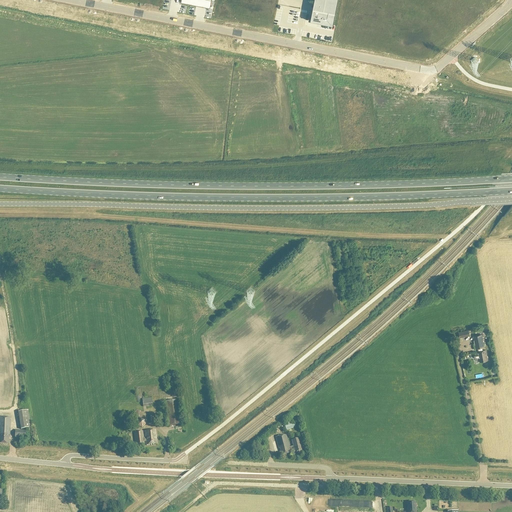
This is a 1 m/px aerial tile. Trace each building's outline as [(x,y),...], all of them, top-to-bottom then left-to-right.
[(309,18),(309,20),(333,25),(337,0),(314,0),(311,18),(309,18)] [(376,4),(364,12),(366,16),(379,7),(376,4)] [(476,349),(479,348),(479,352),(482,351),(482,348),(483,347),(481,335),(474,336),(476,349)] [(488,360),(486,350),(482,351),(479,352),(477,352),(478,353),(474,354),(473,356),(474,359),(475,360),(479,359),(480,362),(488,360)] [(153,406),(152,398),(147,398),(147,395),(142,396),(143,407),(153,406)] [(182,424),(179,400),(165,402),(168,425),(182,424)] [(31,428),(28,410),(18,412),(21,429),(31,428)] [(142,418),(141,411),(139,411),(139,410),(127,411),(127,419),(124,419),(124,425),(129,425),(129,419),(142,418)] [(157,422),(156,416),(154,416),(154,412),(149,412),(150,423),(157,422)] [(0,443),(9,444),(10,418),(0,417),(0,443)] [(146,424),(145,420),(141,419),(137,422),(138,426),(143,428),(146,424)] [(296,427),(293,421),(284,424),(286,430),(296,427)] [(157,444),(155,429),(134,432),(136,445),(144,444),(144,442),(145,441),(146,445),(157,444)] [(25,439),(26,431),(15,430),(15,438),(25,439)] [(302,451),(299,439),(292,441),(294,447),(291,447),(291,448),(290,449),(287,434),(276,437),(279,448),(280,452),(278,453),(275,454),(276,457),(291,453),(295,452),(302,451)] [(408,511),(416,511),(415,502),(407,503),(408,511)] [(439,503),(439,511),(448,511),(448,503),(439,503)]
